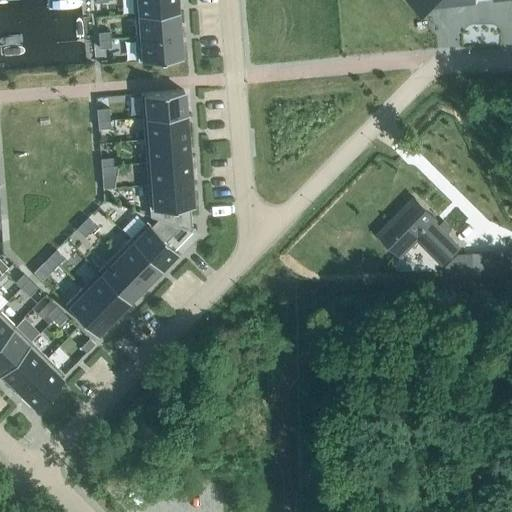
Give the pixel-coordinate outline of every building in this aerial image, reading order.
[(177,11),(176,0),(132,0),(134,14),(177,11)] [(385,22),(385,0),(347,0),(347,21),(385,22)] [(412,0),(424,11),(432,2),(471,0),(412,0)] [(179,33),(177,11),(134,14),(136,37),(179,33)] [(111,39),(110,31),(98,32),(99,40),(111,39)] [(181,57),(179,33),(136,37),(138,60),(181,57)] [(111,47),(111,39),(99,40),(99,48),(111,47)] [(183,90),(140,93),(142,117),(185,113),(183,90)] [(108,107),(96,108),(97,118),(109,117),(108,107)] [(187,136),(185,113),(142,117),(144,139),(187,136)] [(110,127),(109,117),(97,118),(98,128),(110,127)] [(189,159),(187,136),(144,139),(146,162),(189,159)] [(113,165),(112,157),(100,158),(101,166),(113,165)] [(190,182),(189,159),(146,162),(148,185),(190,182)] [(113,173),(113,165),(101,166),(102,174),(113,173)] [(192,205),(190,182),(148,185),(150,215),(158,218),(175,224),(173,206),(192,205)] [(430,225),(436,219),(415,197),(378,234),(400,255),(417,238),(443,263),(459,247),(438,226),(434,229),(430,225)] [(96,225),(87,216),(82,222),(90,231),(96,225)] [(165,240),(179,226),(175,224),(158,218),(151,225),(146,220),(130,237),(160,267),(177,251),(165,240)] [(90,231),(82,222),(76,228),(84,236),(90,231)] [(160,267),(130,237),(113,254),(144,284),(160,267)] [(64,257),(55,249),(50,255),(58,263),(64,257)] [(144,284),(113,254),(98,270),(128,300),(144,284)] [(58,263),(50,255),(44,260),(52,269),(58,263)] [(0,274),(8,266),(0,258),(0,274)] [(128,300),(98,270),(82,286),(112,316),(128,300)] [(20,287),(29,279),(23,273),(14,281),(20,287)] [(29,295),(37,287),(29,279),(20,287),(29,295)] [(112,316),(82,286),(65,303),(96,333),(112,316)] [(53,319),(61,310),(55,305),(47,313),(53,319)] [(0,340),(15,325),(0,310),(0,340)] [(58,325),(67,316),(61,310),(53,319),(58,325)] [(0,370),(1,372),(31,341),(15,325),(0,340),(0,370)] [(85,351),(93,342),(88,337),(79,345),(85,351)] [(18,388),(48,357),(31,341),(1,372),(18,388)] [(51,387),(64,374),(48,357),(18,388),(34,404),(51,387)]
